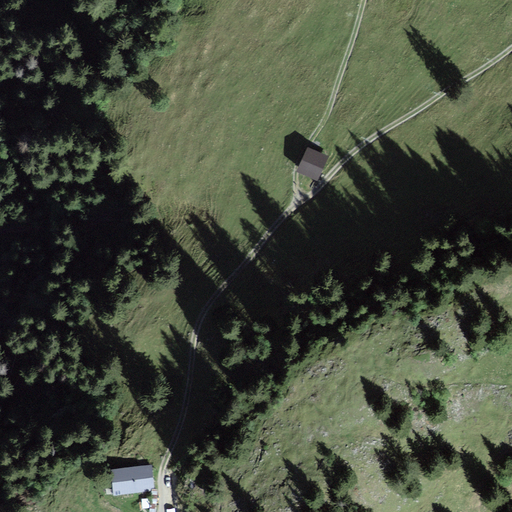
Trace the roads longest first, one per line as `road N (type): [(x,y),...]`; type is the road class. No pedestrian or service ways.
road 1 (track): [(162,511),(162,473),(203,310),(295,204)]
road 2 (track): [(295,204),(358,147),(511,47)]
road 3 (track): [(295,204),(295,169),(326,116),(364,0)]
